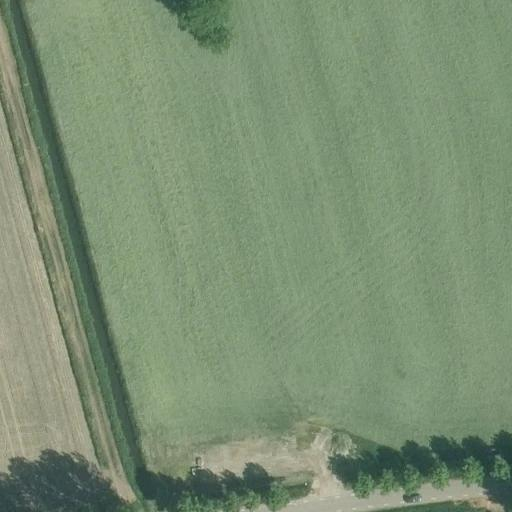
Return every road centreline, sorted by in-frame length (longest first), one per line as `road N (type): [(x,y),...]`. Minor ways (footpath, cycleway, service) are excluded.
road 1 (track): [(131,511),(0,21)]
road 2 (unclassified): [(511,489),(302,511)]
